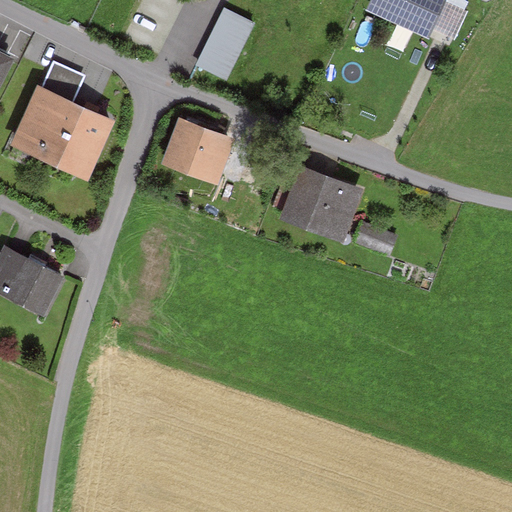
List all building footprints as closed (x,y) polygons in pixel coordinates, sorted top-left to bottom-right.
[(373,0),(431,26),(442,0),(373,0)] [(198,65),(225,78),(253,23),(226,10),(198,65)] [(84,171),(108,120),(71,104),(84,75),(54,61),(39,93),(38,92),(17,141),(84,171)] [(185,124),(183,123),(170,158),(209,173),(222,138),(220,137),(222,132),(187,118),(185,124)] [(282,182),(273,206),(329,227),(335,211),(347,215),(356,191),(303,171),(297,188),(282,182)] [(364,225),(359,239),(387,250),(392,236),(364,225)] [(5,250),(0,259),(0,286),(26,299),(29,295),(44,303),(42,308),(43,309),(61,274),(29,256),(26,262),(5,250)]
